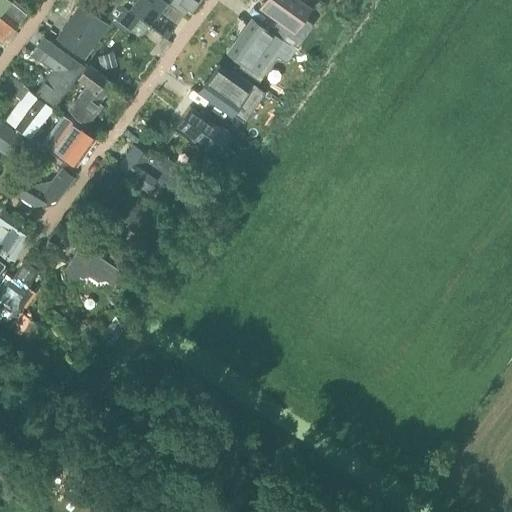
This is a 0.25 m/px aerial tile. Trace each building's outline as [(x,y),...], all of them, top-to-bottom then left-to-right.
[(26,13),(10,0),(0,0),(0,41),(1,42),(26,13)] [(62,0),(59,4),(71,13),(80,0),(62,0)] [(121,3),(112,15),(130,28),(139,17),(166,37),(176,24),(160,12),(167,2),(164,0),(134,0),(128,8),(121,3)] [(198,0),(179,0),(179,1),(191,10),(198,0)] [(271,0),(265,9),(295,30),(308,11),(291,0),(271,0)] [(108,25),(80,5),(55,39),(82,58),(101,33),(102,33),(108,25)] [(240,34),(228,50),(263,75),(283,46),(249,22),(240,34)] [(56,105),(84,63),(44,35),(32,52),(52,68),(37,90),(56,105)] [(68,108),(85,120),(114,81),(97,69),(68,108)] [(220,69),(202,93),(216,108),(237,120),(256,95),(220,69)] [(53,107),(10,74),(2,85),(19,98),(4,118),(30,138),(53,107)] [(189,105),(175,125),(217,153),(230,134),(189,105)] [(64,114),(44,142),(78,166),(98,137),(64,114)] [(27,139),(0,119),(0,149),(15,160),(23,149),(21,147),(27,139)] [(187,173),(152,149),(147,155),(134,146),(120,166),(133,176),(132,177),(146,188),(156,173),(178,187),(187,173)] [(75,176),(60,165),(51,178),(32,183),(23,178),(14,193),(33,205),(57,199),(75,176)] [(104,186),(92,204),(110,218),(114,211),(129,221),(126,224),(145,239),(166,210),(131,185),(121,198),(104,186)] [(36,229),(1,207),(0,208),(0,224),(8,229),(0,240),(0,250),(15,260),(36,229)] [(123,270),(86,246),(77,248),(63,270),(64,278),(73,283),(79,274),(82,276),(88,275),(96,280),(104,278),(113,284),(123,270)] [(6,274),(0,281),(0,316),(20,331),(30,317),(20,310),(35,290),(29,285),(40,270),(25,259),(12,277),(6,274)] [(112,312),(92,339),(101,346),(121,319),(112,312)]
